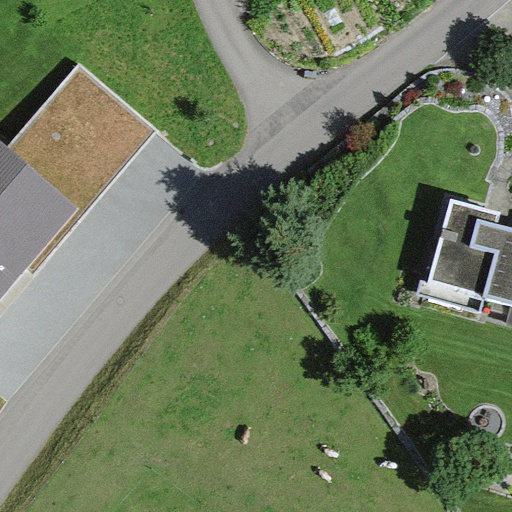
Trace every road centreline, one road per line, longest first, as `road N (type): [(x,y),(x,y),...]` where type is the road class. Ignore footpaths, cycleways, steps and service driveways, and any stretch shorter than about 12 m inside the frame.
road 1 (residential): [(0,476),(91,348),(182,243),(486,0)]
road 2 (track): [(207,0),(302,147)]
